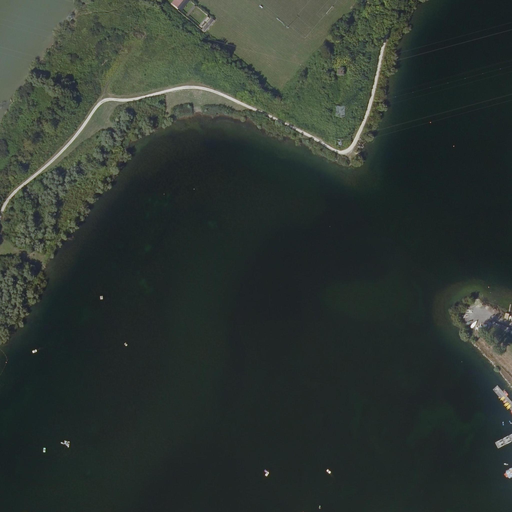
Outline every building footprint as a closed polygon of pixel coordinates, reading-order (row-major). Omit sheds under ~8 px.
[(179,9),(186,0),(174,0),(172,3),(179,9)] [(190,1),(188,0),(186,0),(179,9),(181,11),(190,1)] [(196,6),(194,5),(186,14),(188,16),(196,6)] [(210,17),(207,16),(200,26),(202,27),(210,17)] [(214,19),(212,17),(202,29),(205,32),(214,19)] [(496,323),(494,327),(507,333),(510,328),(496,323)]
